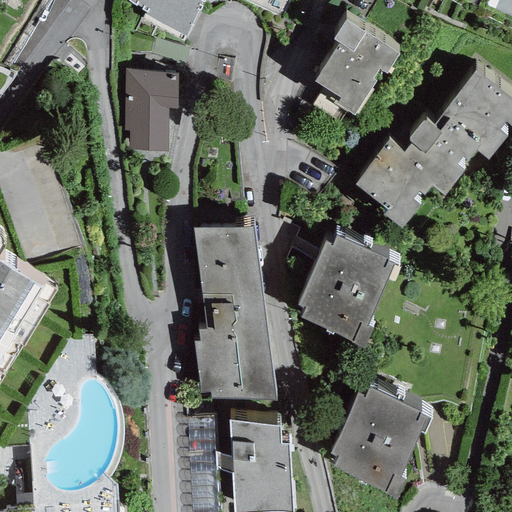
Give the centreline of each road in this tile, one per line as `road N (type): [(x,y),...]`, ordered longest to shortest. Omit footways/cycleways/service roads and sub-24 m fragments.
road 1 (residential): [(239,61),(321,511)]
road 2 (residential): [(160,357),(178,276),(195,58),(211,28),(221,26),(232,31),(239,61)]
road 3 (residential): [(160,357),(133,274),(97,65),(96,0)]
road 4 (residential): [(165,511),(160,357)]
road 5 (residential): [(84,0),(0,114)]
